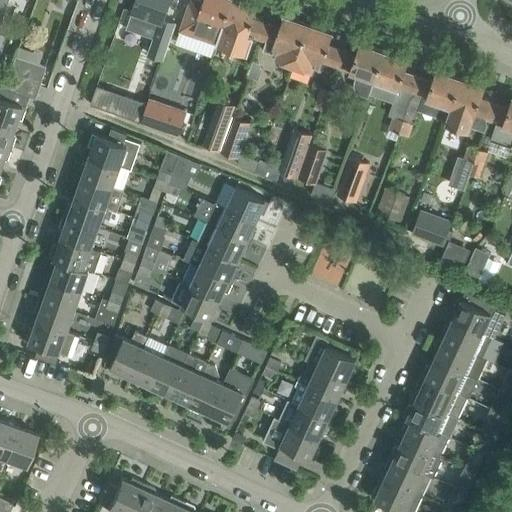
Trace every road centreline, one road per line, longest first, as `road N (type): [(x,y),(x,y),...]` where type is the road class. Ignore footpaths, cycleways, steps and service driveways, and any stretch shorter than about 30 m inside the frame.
road 1 (unknown): [(63,89),(303,185)]
road 2 (residential): [(14,220),(96,0)]
road 3 (residential): [(295,511),(87,422)]
road 4 (residential): [(324,511),(405,336)]
road 5 (residential): [(405,336),(261,274)]
